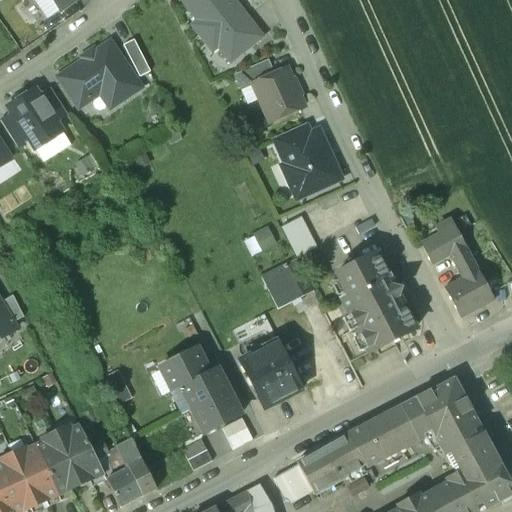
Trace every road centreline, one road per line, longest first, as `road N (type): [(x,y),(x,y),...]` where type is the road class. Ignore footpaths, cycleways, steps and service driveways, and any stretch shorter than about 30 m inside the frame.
road 1 (residential): [(459,360),(288,0)]
road 2 (residential): [(459,360),(173,511)]
road 3 (residential): [(121,0),(0,83)]
